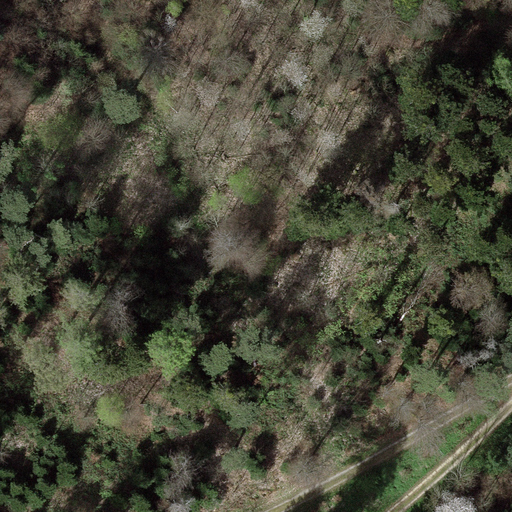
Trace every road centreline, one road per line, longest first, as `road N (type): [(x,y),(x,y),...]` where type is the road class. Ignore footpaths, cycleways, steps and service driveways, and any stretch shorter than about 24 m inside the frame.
road 1 (track): [(273,511),(511,377)]
road 2 (track): [(511,393),(371,511)]
